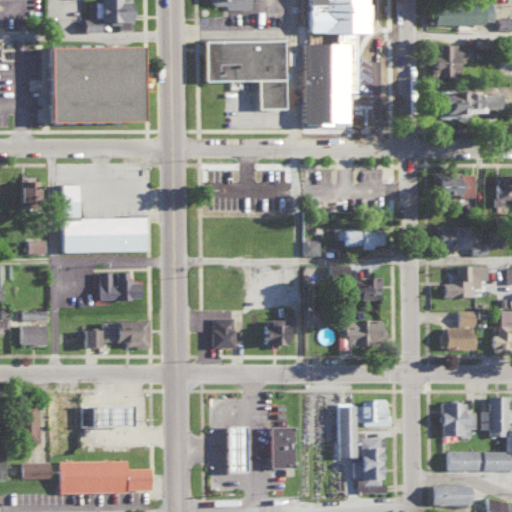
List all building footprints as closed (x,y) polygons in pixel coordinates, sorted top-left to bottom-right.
[(96,20),(114,20),(113,28),(127,28),(127,0),(94,0),(94,1),(86,1),(85,17),(80,17),(80,30),(96,30),(96,20)] [(246,8),(245,0),(206,0),(206,4),(224,4),(224,8),(246,8)] [(301,0),(301,31),(361,31),(360,0),(301,0)] [(428,23),(487,22),(487,1),(428,3),(428,23)] [(494,16),(494,28),(510,28),(510,16),(494,16)] [(199,40),(199,79),(252,79),(253,107),(279,107),(278,38),(199,40)] [(435,44),(435,55),(429,55),(429,76),(456,75),(456,59),(467,58),(467,43),(435,44)] [(41,46),(42,121),(136,120),(135,44),(41,46)] [(462,89),(434,89),(433,114),(470,115),(471,95),(461,95),(462,89)] [(431,193),(469,192),(468,169),(430,170),(431,193)] [(510,196),(509,172),(491,172),(491,204),(500,204),(499,196),(510,196)] [(31,176),(14,178),(15,194),(33,193),(31,176)] [(55,181),(57,249),(142,247),(141,213),(73,214),(72,180),(55,181)] [(431,223),(432,246),(468,245),(468,223),(431,223)] [(374,245),(375,226),(336,225),(335,243),(374,245)] [(314,237),(299,237),(299,253),(315,252),(314,237)] [(482,241),(467,241),(467,252),(483,251),(482,241)] [(8,261),(0,261),(0,266),(0,276),(8,275),(8,261)] [(470,293),(470,285),(477,285),(477,278),(484,277),(483,262),(453,263),(453,278),(437,279),(438,294),(470,293)] [(511,280),(511,264),(501,264),(502,280),(511,280)] [(94,296),(135,295),(135,279),(125,279),(125,268),(109,269),(109,268),(93,269),(94,296)] [(377,296),(376,274),(359,274),(359,277),(345,278),(345,296),(377,296)] [(300,323),(317,323),(317,306),(299,307),(300,323)] [(18,316),(41,317),(42,307),(18,307),(18,316)] [(494,333),(488,332),(487,345),(511,346),(511,331),(511,307),(495,307),(494,333)] [(469,308),(453,308),(452,323),(469,323),(469,308)] [(290,312),(278,312),(278,318),(257,318),(258,342),(281,341),(280,324),(291,324),(290,312)] [(207,345),(230,344),(229,315),(207,315),(207,345)] [(334,342),(376,343),(376,317),(334,316),(334,342)] [(96,318),(96,338),(119,338),(119,345),(145,344),(144,317),(96,318)] [(41,322),(16,321),(15,341),(41,341),(41,322)] [(468,324),(437,324),(437,346),(468,346),(468,324)] [(93,344),(94,326),(78,325),(77,343),(93,344)] [(441,467),(511,466),(511,425),(502,425),(502,393),(484,393),(484,409),(476,409),(476,427),(484,427),(484,433),(501,433),(501,448),(441,448),(441,467)] [(33,439),(34,395),(14,394),(13,438),(33,439)] [(66,395),(50,395),(51,432),(67,432),(66,395)] [(360,424),(385,423),(385,411),(380,411),(380,396),(353,396),(354,418),(360,418),(360,424)] [(127,401),(75,402),(76,423),(127,422),(127,401)] [(331,402),(332,454),(351,454),(349,401),(331,402)] [(220,469),(240,469),(240,422),(219,422),(220,469)] [(265,465),(290,465),(289,423),(264,423),(265,465)] [(355,490),(381,490),(381,481),(378,481),(377,435),(351,435),(351,459),(348,459),(348,475),(355,475),(355,490)] [(144,465),(122,465),(122,457),(53,458),(54,490),(145,488),(144,465)] [(46,475),(45,458),(16,459),(16,476),(46,475)] [(465,501),(465,481),(425,482),(426,502),(465,501)] [(511,511),(511,500),(482,497),(480,511),(511,511)]
